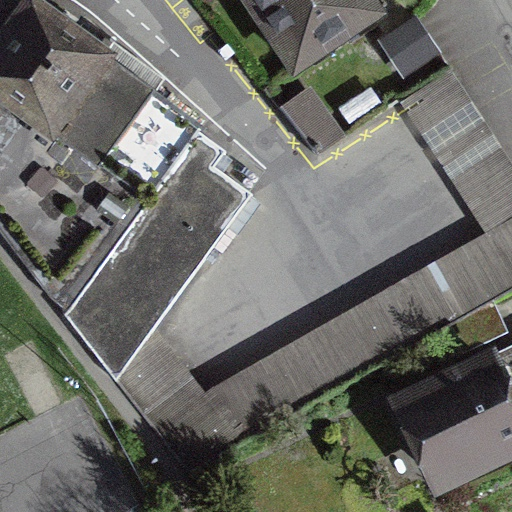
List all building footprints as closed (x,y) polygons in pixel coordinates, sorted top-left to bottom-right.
[(0,0),(0,44),(32,0),(0,0)] [(154,328),(252,194),(214,167),(225,152),(198,132),(201,128),(109,62),(114,54),(37,0),(32,0),(0,44),(0,226),(53,296),(68,307),(64,313),(117,381),(154,328)] [(251,0),(296,65),(386,5),(382,0),(251,0)] [(445,60),(418,16),(378,40),(405,84),(445,60)] [(511,290),(511,167),(450,70),(400,101),(489,235),(205,395),(154,328),(117,381),(191,471),(511,290)] [(346,135),(310,87),(282,107),(319,152),(346,135)] [(511,351),(404,403),(441,481),(511,446),(511,351)]
